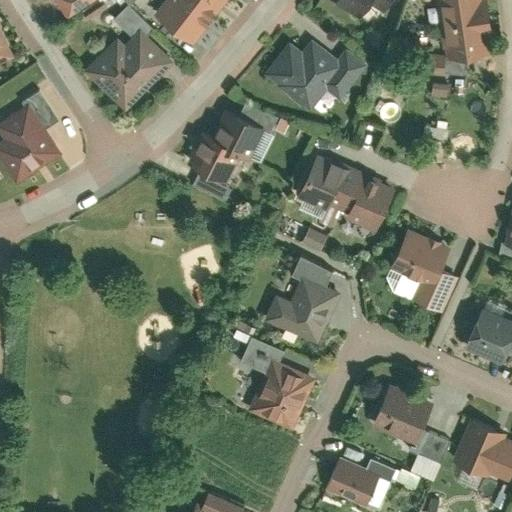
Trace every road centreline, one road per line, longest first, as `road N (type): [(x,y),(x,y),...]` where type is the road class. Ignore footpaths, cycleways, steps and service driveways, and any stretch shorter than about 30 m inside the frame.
road 1 (residential): [(511,402),(400,355),(374,353),(349,374),(284,511)]
road 2 (residential): [(120,162),(215,83),(278,0)]
road 3 (residential): [(16,0),(120,162)]
road 4 (residential): [(0,231),(120,162)]
